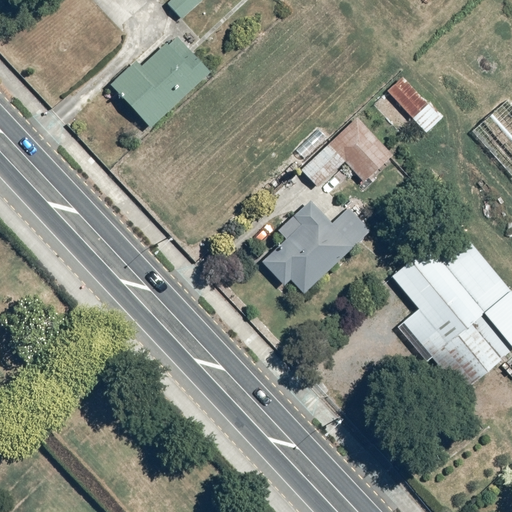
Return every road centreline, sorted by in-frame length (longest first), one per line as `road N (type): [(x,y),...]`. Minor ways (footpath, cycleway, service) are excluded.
road 1 (secondary): [(0,105),(381,511)]
road 2 (secondary): [(329,511),(0,162)]
